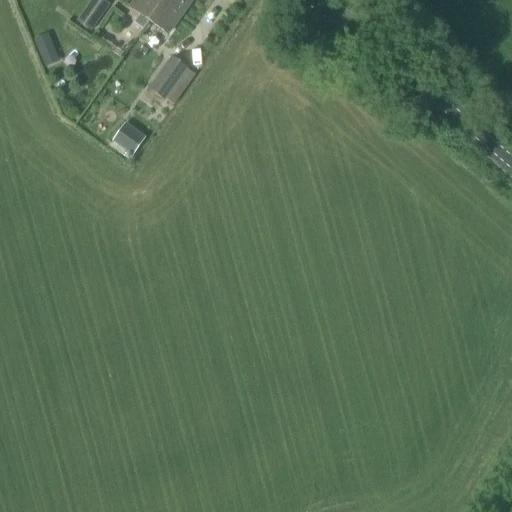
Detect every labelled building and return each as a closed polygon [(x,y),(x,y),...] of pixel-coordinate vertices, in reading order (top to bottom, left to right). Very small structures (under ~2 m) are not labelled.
[(90,33),(109,6),(99,0),(91,0),(76,23),(90,33)] [(148,22),(163,0),(135,0),(129,9),(138,16),(132,24),(142,31),(148,22)] [(163,0),(148,22),(166,36),(191,0),(163,0)] [(48,35),(34,41),(44,69),(58,63),(48,35)] [(174,106),(194,77),(186,71),(187,69),(170,57),(147,90),(164,102),(165,100),(174,106)] [(120,130),(111,143),(131,158),(145,139),(138,134),(134,140),(120,130)]
